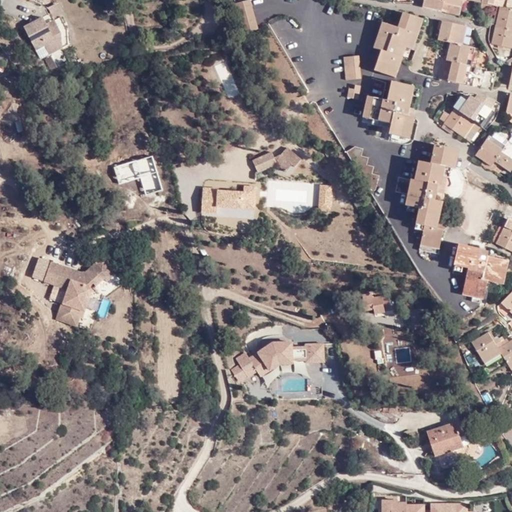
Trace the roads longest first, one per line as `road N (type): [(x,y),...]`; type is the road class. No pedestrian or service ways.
road 1 (unknown): [(200,272),(228,299),(326,334),(349,404),(393,440),(417,485)]
road 2 (residential): [(317,0),(343,112),(386,164),(417,262)]
road 3 (unknown): [(336,89),(288,108),(271,137),(236,155),(216,178)]
